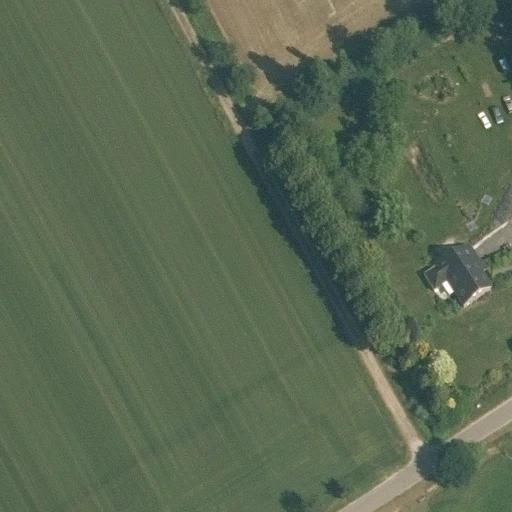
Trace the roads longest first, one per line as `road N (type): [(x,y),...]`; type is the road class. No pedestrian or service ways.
road 1 (track): [(171,0),(426,464)]
road 2 (tertiary): [(353,511),(511,408)]
